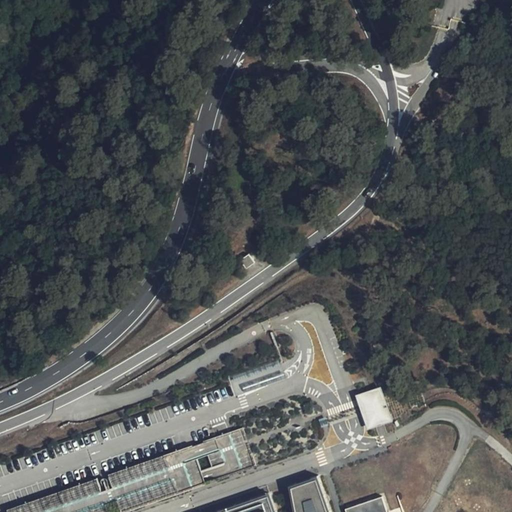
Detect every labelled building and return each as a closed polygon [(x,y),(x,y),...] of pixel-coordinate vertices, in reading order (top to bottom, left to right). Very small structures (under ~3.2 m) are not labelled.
[(249,255),(241,258),(245,267),(253,264),(249,255)] [(371,398),(380,425),(396,419),(387,392),(371,398)] [(115,511),(113,505),(125,501),(128,511),(136,511),(265,469),(252,429),(116,475),(120,488),(118,489),(115,481),(114,480),(113,479),(112,479),(111,480),(110,480),(110,481),(109,482),(109,483),(110,484),(113,490),(109,492),(105,479),(15,509),(16,511),(115,511)] [(341,511),(329,474),(295,486),(302,511),(305,511),(298,487),(327,477),(339,511),(341,511)] [(285,511),(279,494),(225,511),(339,511),(327,477),(298,487),(305,511),(285,511)] [(355,510),(355,511),(412,511),(411,508),(400,511),(396,511),(391,498),(355,510)]
